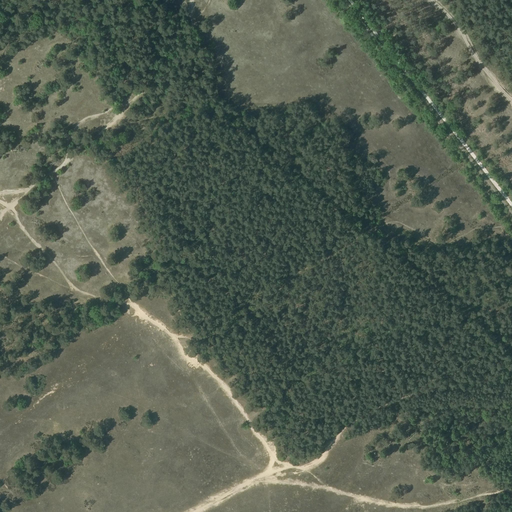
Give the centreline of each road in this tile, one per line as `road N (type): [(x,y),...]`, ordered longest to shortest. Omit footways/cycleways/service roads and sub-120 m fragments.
road 1 (track): [(191,0),(171,64),(129,102),(82,121),(67,142),(68,159),(0,216)]
road 2 (track): [(511,206),(349,0)]
road 3 (track): [(431,0),(511,97)]
